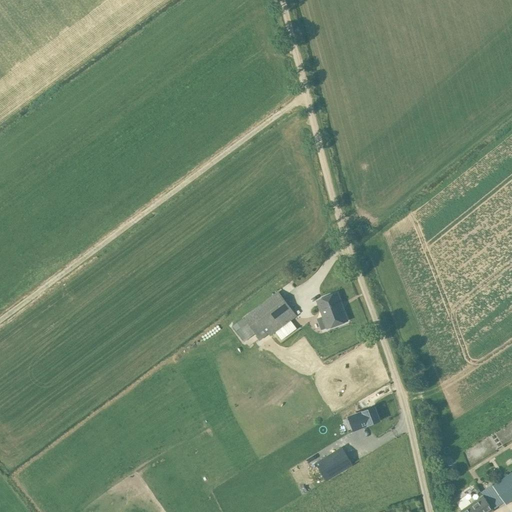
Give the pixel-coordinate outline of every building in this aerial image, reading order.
[(284,295),(294,288),(289,282),(280,290),(284,295)] [(345,289),(325,293),(331,322),(332,323),(352,318),(345,289)] [(278,292),(244,318),(248,324),(256,335),(270,325),(275,333),(281,341),(296,329),(290,321),(297,316),(278,292)] [(230,333),(208,350),(211,354),(234,338),(230,333)] [(379,422),(373,408),(362,413),(351,417),(357,430),(367,426),(379,422)] [(352,465),(342,448),(316,463),(326,481),(352,465)] [(511,472),(492,486),(506,505),(511,500),(511,472)] [(460,511),(490,511),(492,511),(482,497),(460,511)]
